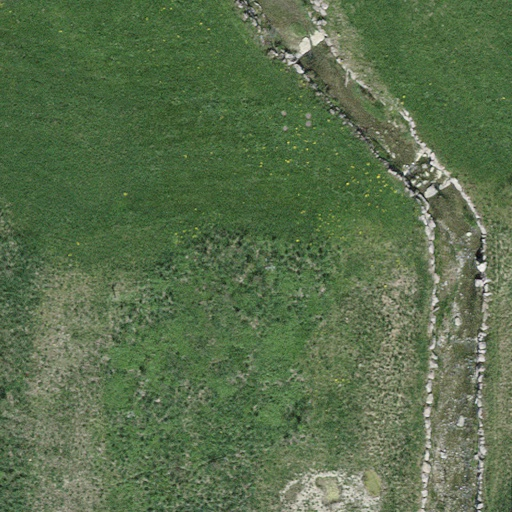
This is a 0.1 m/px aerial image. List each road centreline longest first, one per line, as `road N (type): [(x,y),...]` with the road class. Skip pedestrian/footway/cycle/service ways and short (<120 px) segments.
road 1 (motorway): [(511,337),(320,326),(0,334)]
road 2 (motorway): [(0,429),(163,424),(511,437)]
